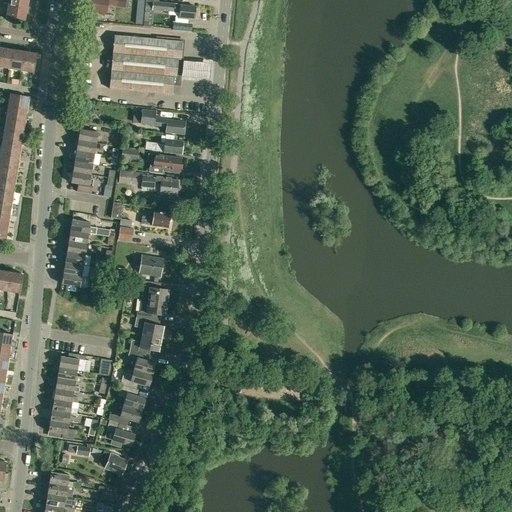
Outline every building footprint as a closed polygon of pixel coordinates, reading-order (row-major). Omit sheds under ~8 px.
[(27,8),(28,0),(8,0),(8,5),(27,8)] [(87,0),(86,8),(95,10),(94,12),(106,14),(107,4),(127,7),(128,0),(87,0)] [(181,3),(153,1),(146,0),(144,16),(152,17),(152,9),(179,12),(179,17),(188,18),(188,17),(195,18),(196,6),(181,5),(181,3)] [(8,5),(6,17),(25,20),(27,8),(8,5)] [(188,23),(175,22),(173,22),(172,30),(191,31),(192,23),(188,23)] [(174,76),(176,77),(178,59),(181,60),(182,41),(114,34),(109,88),(172,94),(174,76)] [(0,50),(0,66),(9,68),(13,49),(1,47),(0,50)] [(9,68),(21,70),(25,51),(13,49),(9,68)] [(33,72),(37,53),(25,51),(21,70),(33,72)] [(189,64),(183,63),(181,79),(188,80),(202,81),(209,82),(210,66),(204,65),(189,64)] [(27,108),(29,96),(10,93),(8,105),(27,108)] [(26,120),(27,108),(8,105),(6,117),(26,120)] [(143,109),(141,123),(166,126),(166,132),(183,134),(185,121),(155,117),(156,111),(143,109)] [(4,129),(24,132),(26,120),(6,117),(4,129)] [(78,139),(96,142),(98,131),(80,128),(78,139)] [(22,144),(24,132),(4,129),(2,141),(22,144)] [(145,149),(153,150),(181,153),(183,141),(174,140),(174,135),(166,134),(165,144),(156,143),(146,142),(145,149)] [(95,153),(96,142),(78,139),(76,150),(95,153)] [(22,144),(2,141),(0,153),(20,156),(22,144)] [(138,150),(122,148),(121,159),(137,161),(138,150)] [(93,164),(95,153),(76,150),(75,161),(93,164)] [(0,164),(18,168),(20,156),(0,153),(0,154),(0,164)] [(180,169),(182,169),(182,164),(180,164),(181,158),(157,154),(150,154),(149,161),(154,162),(154,167),(163,168),(163,170),(178,172),(179,170),(180,169)] [(73,171),(91,174),(93,164),(75,161),(73,171)] [(0,176),(16,179),(18,168),(0,164),(0,176)] [(119,170),(119,173),(118,182),(141,184),(140,186),(155,187),(156,182),(161,183),(160,193),(177,194),(178,187),(179,187),(180,183),(178,182),(178,180),(170,180),(171,177),(160,177),(161,174),(119,170)] [(91,177),(91,174),(73,171),(71,182),(78,183),(77,191),(91,194),(94,178),(91,177)] [(0,189),(14,191),(16,179),(0,176),(0,189)] [(0,201),(12,203),(14,191),(0,189),(0,201)] [(0,213),(10,215),(12,203),(0,201),(0,213)] [(119,225),(120,225),(131,227),(132,220),(120,218),(123,203),(114,202),(113,205),(111,218),(120,219),(119,225)] [(143,214),(142,218),(141,223),(168,227),(171,213),(154,210),(154,216),(143,214)] [(0,225),(8,227),(10,215),(0,213),(0,225)] [(70,230),(89,233),(95,234),(97,227),(90,226),(90,222),(72,219),(70,230)] [(0,237),(6,239),(8,227),(0,225),(0,237)] [(133,229),(120,227),(118,239),(131,241),(133,229)] [(87,244),(89,233),(70,230),(69,241),(87,244)] [(85,254),(87,244),(69,241),(67,251),(85,254)] [(83,265),(85,254),(67,251),(65,262),(83,265)] [(161,276),(164,258),(142,254),(139,273),(161,276)] [(83,265),(65,262),(63,273),(82,275),(83,265)] [(0,289),(8,291),(11,271),(0,269),(0,289)] [(20,293),(23,273),(11,271),(8,291),(20,293)] [(80,286),(82,275),(63,273),(62,283),(80,286)] [(100,287),(102,287),(101,294),(108,295),(111,280),(107,280),(101,279),(100,287)] [(157,288),(158,282),(140,280),(140,286),(143,286),(141,299),(147,299),(167,302),(168,289),(157,288)] [(167,302),(147,299),(141,299),(140,311),(137,311),(136,316),(152,319),(156,319),(157,314),(165,315),(167,302)] [(151,323),(152,319),(136,316),(134,327),(143,328),(142,335),(160,338),(163,326),(151,323)] [(0,331),(0,344),(11,346),(13,334),(0,331)] [(131,339),(129,351),(143,354),(144,354),(146,349),(158,351),(160,338),(142,335),(140,341),(131,339)] [(0,356),(9,358),(11,346),(0,344),(0,356)] [(142,359),(143,354),(129,351),(128,356),(136,359),(133,369),(152,374),(155,362),(142,359)] [(61,356),(59,367),(77,370),(80,354),(69,352),(68,357),(61,356)] [(0,368),(7,370),(9,358),(0,356),(0,368)] [(106,359),(105,367),(103,374),(109,375),(111,368),(112,360),(106,359)] [(76,375),(77,370),(59,367),(57,377),(75,381),(75,380),(82,381),(83,377),(76,375)] [(135,383),(139,384),(148,386),(152,374),(133,369),(131,376),(124,374),(121,384),(134,388),(135,383)] [(75,386),(75,381),(57,377),(57,380),(54,381),(53,388),(55,388),(74,391),(79,392),(79,386),(75,386)] [(132,394),(134,388),(121,384),(119,390),(118,395),(125,397),(123,405),(141,410),(145,398),(132,394)] [(53,392),(51,398),(72,402),(77,402),(78,397),(73,396),(74,391),(55,388),(55,391),(53,392)] [(71,407),(72,402),(51,398),(51,399),(52,399),(52,402),(51,402),(50,409),(52,409),(70,412),(77,413),(78,408),(71,407)] [(116,410),(115,415),(110,413),(108,419),(123,424),(125,418),(138,422),(141,410),(123,405),(121,412),(116,410)] [(68,423),(70,412),(52,409),(50,420),(68,423)] [(122,427),(123,424),(108,419),(105,431),(112,433),(109,443),(113,445),(118,446),(119,442),(126,444),(131,445),(134,434),(125,431),(127,428),(122,427)] [(68,423),(50,420),(50,423),(47,424),(46,431),(67,434),(68,423)] [(69,444),(68,452),(89,455),(90,448),(69,444)] [(126,467),(124,466),(126,461),(118,458),(119,456),(104,450),(99,464),(122,473),(122,472),(124,473),(126,467)] [(6,461),(0,460),(0,490),(4,491),(4,490),(6,490),(6,491),(8,473),(7,473),(4,472),(6,461)] [(49,482),(67,485),(73,486),(74,481),(68,481),(69,475),(50,472),(49,482)] [(66,491),(67,485),(49,482),(47,493),(66,496),(72,497),(73,492),(66,491)] [(107,492),(106,500),(114,502),(116,494),(111,493),(107,492)] [(65,502),(66,496),(47,493),(45,504),(66,507),(71,508),(72,503),(65,502)]
